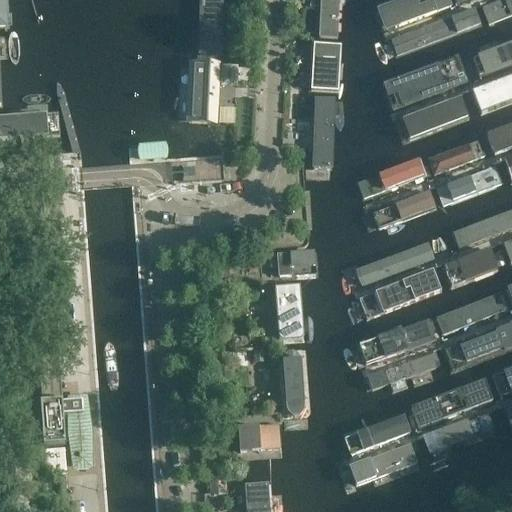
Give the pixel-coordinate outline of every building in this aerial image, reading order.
[(0,0),(0,29),(9,29),(7,0),(0,0)] [(200,0),(201,60),(227,60),(226,0),(200,0)] [(338,0),(320,0),(319,39),(337,40),(338,0)] [(401,0),(375,10),(384,34),(453,8),(449,0),(401,0)] [(511,0),(503,0),(481,8),(488,26),(511,17),(511,0)] [(483,29),(476,11),(390,42),(397,60),(483,29)] [(511,45),(471,61),(478,80),(511,67),(511,45)] [(318,95),(342,97),(344,48),(320,47),(318,95)] [(383,87),(392,113),(469,85),(460,59),(383,87)] [(192,65),(189,126),(217,127),(220,66),(192,65)] [(236,82),(237,70),(225,69),(225,81),(236,82)] [(511,101),(511,80),(480,92),(487,111),(511,101)] [(316,99),(313,174),(329,174),(333,100),(316,99)] [(389,126),(397,149),(471,123),(462,99),(389,126)] [(0,122),(0,143),(26,142),(58,141),(57,120),(0,122)] [(511,151),(511,128),(490,137),(497,157),(511,151)] [(307,147),(307,139),(297,139),(297,147),(307,147)] [(487,160),(481,141),(426,161),(432,180),(487,160)] [(166,154),(166,153),(165,150),(164,147),(140,149),(139,151),(139,153),(139,154),(139,156),(139,157),(140,159),(141,161),(165,160),(165,158),(166,156),(166,154)] [(356,182),(364,204),(428,181),(420,159),(356,182)] [(504,190),(497,170),(435,192),(442,212),(504,190)] [(371,216),(378,235),(436,213),(428,194),(371,216)] [(511,232),(511,212),(453,234),(459,252),(511,232)] [(429,242),(424,244),(370,265),(378,285),(432,264),(437,262),(441,258),(442,257),(443,254),(443,251),(443,249),(443,248),(442,247),(441,245),(439,244),(437,242),(434,242),(429,242)] [(492,250),(443,270),(451,291),(500,272),(492,250)] [(315,254),(277,257),(279,281),(317,278),(315,254)] [(359,301),(367,322),(440,294),(432,273),(359,301)] [(276,288),(280,346),(304,344),(300,286),(276,288)] [(509,316),(502,297),(438,321),(445,340),(509,316)] [(440,344),(431,322),(360,350),(368,372),(440,344)] [(511,352),(511,328),(445,353),(453,374),(511,352)] [(307,353),(279,355),(284,423),(312,421),(307,353)] [(364,380),(370,395),(440,370),(435,355),(364,380)] [(511,370),(491,379),(500,402),(511,396),(511,370)] [(495,401),(488,384),(416,413),(423,430),(495,401)] [(90,437),(90,435),(90,432),(90,429),(87,428),(83,402),(72,403),(72,429),(69,431),(69,436),(70,441),(73,443),(76,468),(88,468),(88,442),(90,440),(90,437)] [(511,407),(502,412),(511,438),(511,407)] [(415,434),(408,416),(338,443),(345,461),(415,434)] [(424,460),(487,437),(481,421),(418,444),(424,460)] [(239,429),(241,463),(283,461),(281,427),(239,429)] [(413,466),(406,448),(367,462),(373,480),(413,466)] [(64,451),(51,452),(53,476),(66,475),(64,451)] [(245,486),(247,511),(264,511),(263,485),(245,486)]
